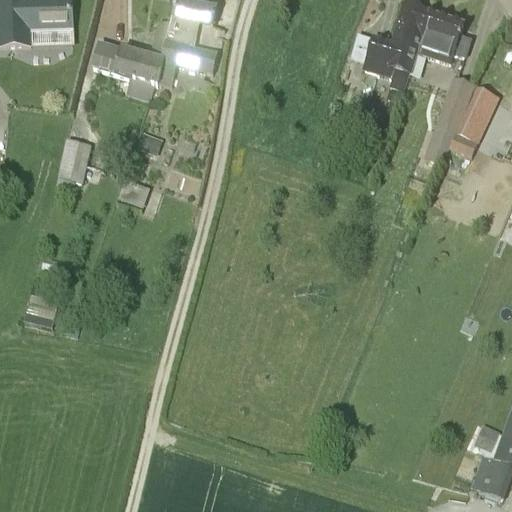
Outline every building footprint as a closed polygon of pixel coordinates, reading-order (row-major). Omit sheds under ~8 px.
[(71,51),(70,34),(72,34),(70,1),(0,3),(0,51),(31,50),(31,35),(52,35),(53,52),(71,51)] [(171,89),(176,71),(213,79),(217,60),(192,54),(198,29),(213,32),(217,13),(176,4),(170,30),(161,68),(154,92),(158,93),(159,86),(171,89)] [(419,40),(425,18),(405,11),(393,49),(374,43),(373,47),(359,43),(353,63),(367,67),(364,77),(391,84),(390,92),(403,96),(409,78),(415,58),(419,47),(420,41),(419,40)] [(459,43),(463,31),(425,18),(419,40),(420,41),(419,47),(415,58),(452,70),(454,60),(466,64),(471,48),(459,43)] [(161,68),(170,30),(160,27),(151,64),(100,50),(93,75),(130,85),(127,99),(150,106),(154,92),(161,68)] [(454,141),(455,139),(474,90),(454,83),(435,134),(454,141)] [(393,120),(400,97),(389,94),(386,104),(390,105),(386,117),(393,120)] [(480,132),(494,103),(479,96),(463,131),(477,138),(480,132)] [(162,145),(149,141),(143,139),(138,154),(156,161),(162,145)] [(454,141),(449,152),(469,161),(475,149),(455,139),(454,141)] [(58,182),(56,191),(73,195),(75,187),(82,189),(92,151),(66,144),(58,182)] [(444,157),(427,151),(421,167),(438,174),(444,157)] [(370,156),(360,154),(356,169),(367,171),(370,156)] [(127,187),(122,205),(151,213),(156,194),(127,187)] [(33,290),(23,329),(51,334),(60,296),(33,290)] [(511,408),(491,463),(511,470),(511,408)] [(482,430),(473,450),(479,452),(490,457),(498,439),(499,437),(482,430)]
